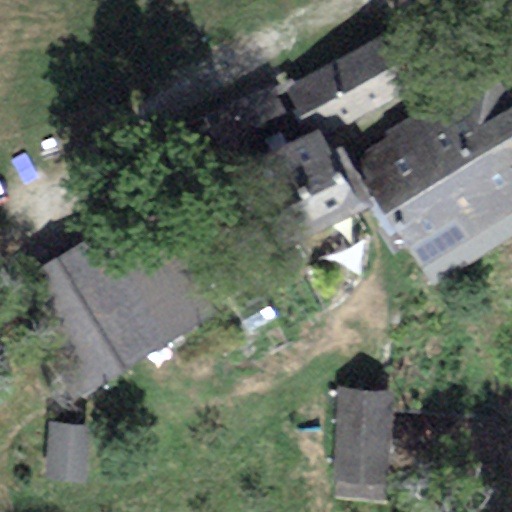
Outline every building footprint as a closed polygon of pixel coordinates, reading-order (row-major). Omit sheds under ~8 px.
[(383,38),(282,91),(306,137),(318,131),(322,138),(411,91),(383,38)] [(511,105),(492,72),(354,153),(430,281),(511,233),(511,105)] [(331,155),(322,138),(318,131),(306,137),(282,91),(275,78),(191,122),(266,262),(285,252),(371,206),(341,150),(331,155)] [(151,205),(6,288),(71,400),(216,317),(151,205)] [(389,391),(335,389),(332,501),(386,503),(389,391)] [(91,428),(48,425),(42,485),(86,489),(91,428)]
